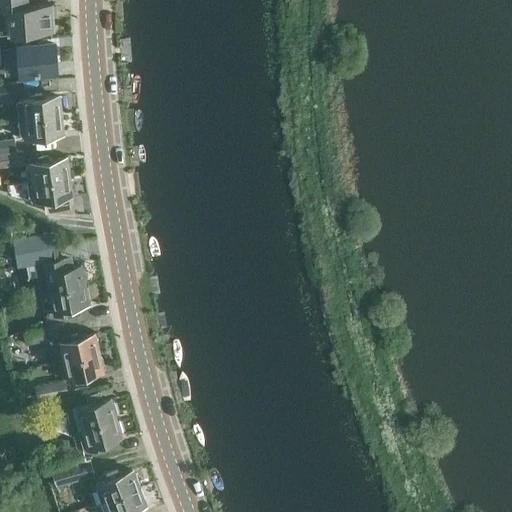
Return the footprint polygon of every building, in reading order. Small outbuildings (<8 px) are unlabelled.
[(26,0),(0,0),(0,34),(12,34),(54,31),(52,4),(27,6),(26,0)] [(22,73),(56,70),(54,42),(19,45),(22,73)] [(31,80),(4,82),(5,96),(32,94),(31,80)] [(19,98),(21,117),(60,113),(58,94),(19,98)] [(60,113),(21,117),(23,136),(62,132),(60,113)] [(0,181),(6,180),(5,167),(26,164),(24,149),(18,150),(16,138),(0,140),(0,181)] [(27,161),(29,180),(69,174),(66,156),(27,161)] [(69,174),(29,180),(8,183),(10,194),(32,198),(71,193),(69,174)] [(64,256),(55,258),(52,230),(16,235),(20,265),(42,261),(47,290),(85,283),(82,263),(66,266),(64,256)] [(85,283),(47,290),(47,291),(52,290),(56,311),(67,309),(68,316),(80,313),(79,304),(89,302),(85,283)] [(28,344),(48,339),(45,326),(25,331),(28,344)] [(60,340),(65,358),(99,350),(94,332),(60,340)] [(99,350),(65,358),(69,377),(103,369),(99,350)] [(86,394),(87,399),(73,403),(79,426),(117,415),(111,396),(100,399),(97,391),(86,394)] [(117,415),(79,426),(85,445),(44,455),(48,469),(68,464),(95,457),(92,447),(106,443),(106,440),(122,435),(117,415)] [(91,460),(52,470),(57,488),(70,485),(69,482),(95,475),(91,460)] [(97,487),(95,488),(99,501),(107,498),(141,486),(136,473),(134,474),(132,468),(100,479),(100,481),(96,482),(97,487)] [(107,498),(99,501),(103,511),(137,511),(137,509),(146,505),(143,499),(145,498),(141,486),(107,498)]
